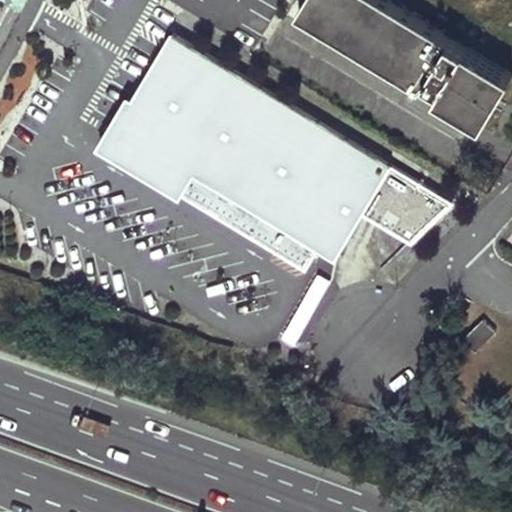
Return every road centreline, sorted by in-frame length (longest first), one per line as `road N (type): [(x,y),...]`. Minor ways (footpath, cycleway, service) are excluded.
road 1 (motorway): [(313,511),(30,403)]
road 2 (residential): [(511,198),(371,330)]
